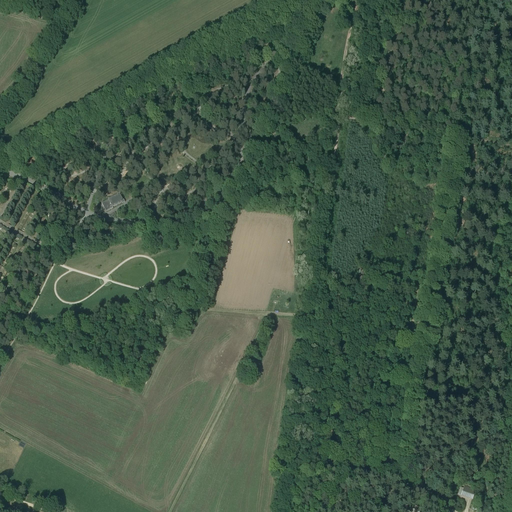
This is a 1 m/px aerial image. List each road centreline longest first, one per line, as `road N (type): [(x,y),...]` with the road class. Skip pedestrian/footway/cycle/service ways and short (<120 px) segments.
road 1 (track): [(511,9),(470,58),(421,361)]
road 2 (track): [(21,329),(154,294),(186,306),(313,314)]
road 3 (track): [(0,365),(53,262),(40,186),(11,173),(0,157)]
road 4 (track): [(313,314),(338,116)]
road 5 (track): [(286,511),(313,314)]
road 6 (track): [(74,0),(0,113)]
